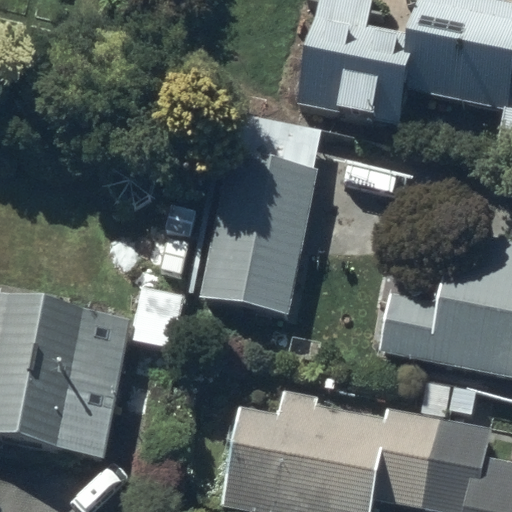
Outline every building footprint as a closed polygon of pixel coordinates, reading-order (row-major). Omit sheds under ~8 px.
[(500,128),(495,161),(511,163),(511,12),(437,1),(436,10),(421,8),(415,48),(370,42),(375,9),(319,0),(318,0),(299,121),(342,127),(340,144),(390,152),(391,143),(421,148),(426,116),(500,128)] [(293,337),(321,188),(315,187),(322,145),(255,133),(247,177),(227,173),(200,316),(204,316),(198,350),(227,356),(233,326),(293,337)] [(511,259),(456,249),(441,323),(393,313),(381,374),(511,399),(511,259)] [(135,340),(0,314),(0,455),(107,475),(130,356),(174,364),(181,327),(139,319),(135,340)] [(385,435),(319,425),(321,413),(283,407),(279,431),(239,424),(224,511),(511,511),(511,478),(491,475),(496,441),(387,423),(385,435)] [(146,511),(149,497),(69,479),(61,511),(146,511)]
